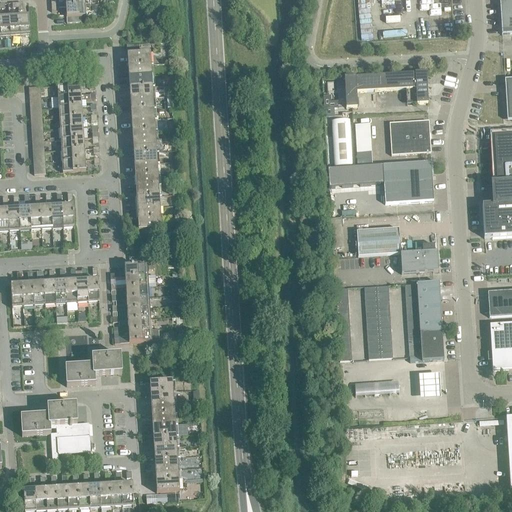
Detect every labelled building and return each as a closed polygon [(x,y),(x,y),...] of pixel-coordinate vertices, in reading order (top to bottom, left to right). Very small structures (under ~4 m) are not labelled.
[(65,0),(66,8),(85,7),(84,0),(65,0)] [(511,0),(499,0),(501,36),(511,35),(511,0)] [(81,24),(80,18),(86,18),(86,17),(85,17),(85,7),(66,8),(67,25),(81,24)] [(29,18),(19,19),(20,38),(29,37),(29,38),(30,38),(29,18)] [(9,19),(0,19),(0,35),(0,39),(10,39),(9,19)] [(19,19),(9,19),(10,39),(20,38),(19,19)] [(127,57),(128,68),(150,66),(149,56),(150,56),(150,55),(139,55),(127,56),(127,57)] [(128,68),(129,79),(151,77),(150,66),(128,68)] [(425,74),(415,75),(415,90),(417,90),(417,93),(416,94),(416,105),(427,105),(427,104),(425,74)] [(415,75),(384,76),(385,92),(415,90),(415,75)] [(384,76),(355,78),(355,94),(385,92),(384,76)] [(129,79),(129,90),(151,88),(151,77),(129,79)] [(355,94),(355,78),(344,79),(346,109),(345,109),(357,109),(356,108),(356,97),(354,97),(354,94),(355,94)] [(57,98),(57,99),(80,97),(79,91),(80,91),(80,90),(79,91),(79,87),(80,87),(80,86),(57,87),(57,88),(58,88),(58,98),(57,98)] [(28,89),(29,98),(40,98),(40,88),(28,89)] [(129,90),(130,101),(152,99),(151,88),(129,90)] [(339,102),(332,103),(332,96),(324,97),(325,110),(339,110),(339,102)] [(58,109),(81,108),(80,108),(80,102),(81,102),(81,101),(80,101),(80,97),(57,99),(58,99),(59,109),(58,109)] [(130,101),(131,112),(153,110),(152,99),(130,101)] [(59,120),(82,119),(82,118),(81,118),(81,112),(80,108),(81,108),(58,109),(58,110),(59,110),(60,120),(59,120)] [(131,112),(132,122),(154,121),(153,110),(131,112)] [(59,131),(82,129),(81,123),(82,123),(81,123),(81,119),(82,119),(59,120),(60,120),(60,131),(59,131)] [(132,122),(132,133),(154,132),(154,121),(132,122)] [(352,167),(349,121),(331,122),(334,168),(352,167)] [(389,125),(391,157),(430,155),(428,122),(389,125)] [(354,126),(357,168),(372,167),(369,125),(354,126)] [(60,141),(60,142),(83,140),(82,140),(82,134),(83,134),(82,134),(82,130),(82,129),(59,131),(61,131),(61,141),(60,141)] [(132,133),(133,144),(155,143),(154,132),(132,133)] [(496,186),(494,186),(494,191),(493,191),(492,192),(491,193),(491,194),(491,195),(492,196),(492,197),(493,197),(494,197),(495,206),(481,207),(483,239),(511,237),(511,137),(493,139),(496,186)] [(61,152),(84,151),(83,151),(83,145),(83,144),(82,141),(83,141),(83,140),(60,142),(61,142),(62,152),(61,152)] [(133,144),(134,155),(156,154),(155,143),(133,144)] [(61,163),(62,163),(85,162),(84,161),(84,162),(83,156),(84,156),(84,155),(83,155),(83,151),(84,151),(61,152),(61,153),(62,153),(63,163),(61,163)] [(134,155),(134,166),(156,165),(156,154),(134,155)] [(85,162),(62,163),(62,164),(63,163),(63,174),(62,174),(62,175),(85,173),(85,172),(84,172),(84,166),(85,166),(84,166),(84,162),(85,162)] [(383,186),(384,206),(433,201),(431,175),(430,164),(381,167),(383,186)] [(134,166),(135,177),(157,176),(156,165),(134,166)] [(45,176),(45,166),(33,167),(34,176),(45,176)] [(357,168),(345,169),(347,188),(383,186),(381,167),(372,167),(357,168)] [(135,177),(136,188),(158,187),(157,176),(135,177)] [(136,188),(136,199),(158,198),(158,187),(136,188)] [(136,199),(137,210),(159,209),(158,198),(136,199)] [(62,208),(61,208),(63,231),(63,230),(73,229),(73,230),(74,230),(73,207),(72,207),(72,208),(68,209),(68,208),(67,208),(68,209),(62,209),(62,208)] [(51,209),(52,232),(52,231),(62,230),(63,231),(61,208),(61,209),(57,209),(57,208),(57,209),(51,210),(51,209)] [(29,210),(30,233),(31,233),(31,232),(41,231),(41,232),(40,209),(40,210),(36,211),(36,210),(35,210),(35,211),(29,211),(29,210)] [(40,209),(41,232),(41,231),(52,231),(52,232),(51,209),(50,209),(50,210),(46,210),(46,209),(46,210),(40,210),(40,209)] [(137,210),(138,221),(160,220),(159,209),(137,210)] [(18,211),(20,234),(20,233),(30,232),(30,233),(29,210),(29,211),(25,211),(25,210),(24,210),(24,211),(19,212),(18,211)] [(0,233),(9,233),(9,234),(7,211),(7,212),(3,213),(3,211),(3,212),(3,213),(0,212),(0,233)] [(8,211),(7,211),(9,234),(9,233),(19,233),(19,234),(20,234),(18,211),(18,212),(14,212),(14,211),(14,212),(8,212),(8,211)] [(160,220),(138,221),(138,232),(138,233),(139,241),(153,240),(153,232),(161,231),(160,231),(160,220)] [(356,233),(358,258),(400,256),(398,230),(356,233)] [(437,273),(436,253),(400,256),(401,276),(437,273)] [(146,259),(134,259),(134,267),(135,267),(147,266),(146,259)] [(124,279),(147,278),(147,277),(146,277),(146,267),(147,267),(147,266),(135,267),(134,267),(124,268),(124,269),(125,269),(125,274),(124,274),(124,275),(125,275),(125,279),(124,279)] [(125,290),(148,288),(147,288),(146,278),(147,278),(124,279),(125,279),(126,285),(125,285),(125,286),(126,286),(126,289),(125,290)] [(86,282),(87,305),(88,305),(88,304),(98,303),(98,304),(99,304),(97,281),(97,282),(93,283),(93,282),(92,282),(92,283),(86,283),(86,282)] [(76,283),(75,283),(77,306),(77,305),(87,304),(87,305),(86,282),(86,283),(82,283),(82,282),(81,282),(81,283),(76,284),(76,283)] [(54,284),(55,307),(55,306),(66,305),(66,306),(64,283),(64,284),(60,285),(60,284),(60,285),(54,285),(54,284)] [(65,283),(64,283),(66,306),(66,305),(76,305),(76,306),(77,306),(75,283),(75,284),(71,284),(71,283),(71,284),(65,284),(65,283)] [(43,285),(44,308),(45,308),(45,307),(55,306),(55,307),(54,284),(53,284),(53,285),(50,285),(49,284),(49,285),(43,286),(43,285)] [(438,284),(405,286),(409,364),(443,361),(438,284)] [(22,286),(21,286),(23,309),(23,308),(33,307),(33,308),(34,308),(32,285),(32,286),(28,287),(28,286),(27,286),(28,287),(22,287),(22,286)] [(32,285),(34,308),(34,307),(44,307),(44,308),(43,285),(43,286),(39,286),(39,285),(38,285),(38,286),(33,286),(32,285)] [(23,309),(21,286),(21,287),(17,287),(17,286),(17,287),(11,288),(11,287),(10,287),(11,310),(12,310),(12,309),(22,308),(22,309),(23,309)] [(126,300),(126,301),(149,299),(147,299),(147,289),(148,289),(148,288),(125,290),(126,290),(126,296),(125,296),(126,296),(127,300),(126,300)] [(368,361),(392,360),(388,288),(364,289),(368,361)] [(339,363),(351,362),(347,291),(335,291),(339,363)] [(488,303),(489,319),(511,317),(511,292),(487,294),(488,303)] [(126,311),(149,310),(148,310),(148,300),(149,300),(149,299),(126,301),(127,301),(127,307),(126,307),(127,307),(127,311),(126,311)] [(127,322),(150,321),(150,320),(149,321),(148,310),(149,310),(126,311),(126,312),(127,312),(128,317),(127,318),(128,318),(128,322),(127,322)] [(127,333),(151,332),(151,331),(149,331),(149,321),(150,321),(127,322),(127,323),(128,322),(128,328),(127,328),(127,329),(128,329),(129,333),(127,333)] [(511,325),(489,327),(490,339),(491,355),(492,372),(500,371),(511,370),(511,325)] [(151,332),(127,333),(128,333),(129,333),(129,339),(128,339),(128,340),(129,339),(129,343),(128,344),(151,343),(151,342),(150,342),(149,332),(151,332)] [(68,369),(69,388),(95,386),(94,378),(118,376),(117,357),(91,359),(92,367),(68,369)] [(438,376),(419,377),(420,401),(441,400),(438,376)] [(150,384),(150,395),(172,394),(172,383),(172,382),(149,384),(150,384)] [(398,383),(354,386),(355,398),(399,395),(398,383)] [(150,395),(151,406),(173,405),(172,394),(150,395)] [(151,406),(152,417),(174,416),(173,405),(151,406)] [(50,428),(56,427),(74,426),(73,407),(47,408),(47,417),(23,418),(24,438),(50,436),(50,428)] [(152,417),(152,428),(174,427),(174,416),(152,417)] [(74,426),(56,427),(57,456),(58,456),(58,455),(89,453),(89,454),(90,454),(88,425),(74,426)] [(152,428),(153,439),(175,438),(174,427),(152,428)] [(153,439),(154,450),(176,449),(175,438),(153,439)] [(154,450),(154,461),(176,460),(176,449),(154,450)] [(154,461),(155,472),(177,471),(176,460),(154,461)] [(155,472),(156,483),(178,482),(177,471),(155,472)] [(178,482),(156,483),(156,494),(179,493),(179,492),(178,492),(178,482)] [(121,486),(120,486),(122,509),(122,508),(132,507),(132,508),(133,508),(132,485),(131,485),(131,486),(127,486),(127,485),(126,485),(126,487),(121,487),(121,486)] [(99,487),(100,510),(100,509),(111,509),(111,510),(109,486),(109,488),(105,488),(105,487),(105,488),(99,488),(99,487)] [(110,486),(109,486),(111,510),(111,509),(121,508),(121,509),(122,509),(120,486),(120,487),(116,487),(116,486),(116,487),(110,488),(110,486)] [(88,488),(89,511),(90,511),(90,510),(100,509),(100,510),(99,487),(98,487),(98,488),(94,488),(94,487),(94,488),(88,489),(88,488)] [(67,489),(66,489),(67,511),(68,511),(78,511),(79,511),(77,488),(77,490),(73,490),(73,489),(72,489),(73,490),(67,490),(67,489)] [(77,488),(79,511),(89,510),(89,511),(88,488),(88,489),(84,489),(84,488),(83,488),(83,489),(77,489),(77,488)] [(56,490),(56,511),(57,511),(67,511),(66,489),(66,490),(62,490),(62,489),(62,490),(56,491),(56,490)] [(34,491),(35,511),(46,511),(45,490),(45,491),(41,492),(41,491),(40,491),(40,492),(34,492),(34,491)] [(45,490),(46,511),(54,511),(57,511),(56,511),(56,490),(55,490),(55,491),(51,491),(51,490),(51,491),(45,491),(45,490)] [(35,511),(34,491),(34,492),(30,492),(30,491),(29,491),(29,492),(24,493),(24,492),(23,492),(23,511),(35,511)] [(160,497),(160,504),(177,503),(177,496),(160,497)]
